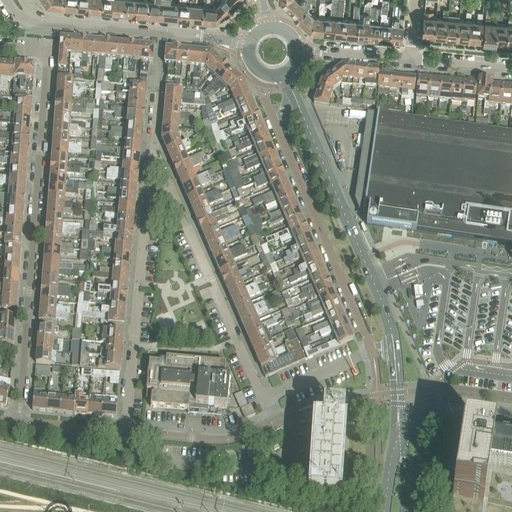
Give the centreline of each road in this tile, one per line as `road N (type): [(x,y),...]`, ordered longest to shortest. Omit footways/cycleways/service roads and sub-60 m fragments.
road 1 (residential): [(18,422),(46,67),(38,52),(0,47)]
road 2 (residential): [(289,85),(276,125),(370,351)]
road 3 (residential): [(392,344),(289,85)]
road 4 (residential): [(147,203),(125,432)]
road 5 (residential): [(263,396),(172,195)]
road 6 (residential): [(250,43),(41,21)]
road 7 (residential): [(275,420),(222,440),(125,432)]
